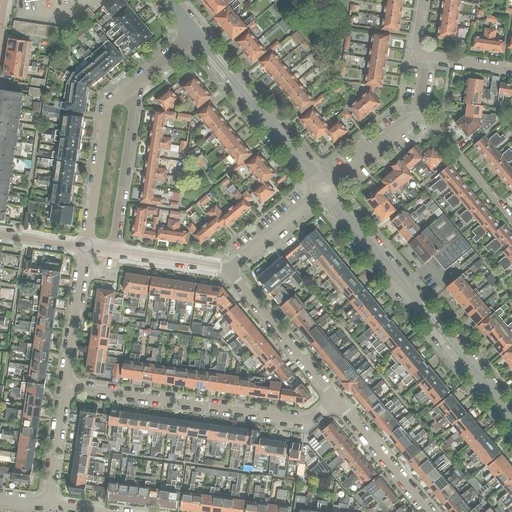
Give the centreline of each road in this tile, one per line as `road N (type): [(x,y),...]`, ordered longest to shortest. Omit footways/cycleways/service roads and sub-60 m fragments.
road 1 (tertiary): [(511,417),(323,190)]
road 2 (unclassified): [(64,386),(308,420),(335,399)]
road 3 (tertiary): [(323,190),(194,34)]
road 4 (residential): [(138,80),(105,109),(85,247)]
road 5 (residential): [(113,251),(138,80)]
road 6 (residential): [(335,399),(228,269)]
road 7 (residential): [(429,511),(335,399)]
road 8 (residential): [(416,118),(432,124),(511,223)]
road 9 (residential): [(85,247),(64,386)]
road 10 (residential): [(323,190),(228,269)]
